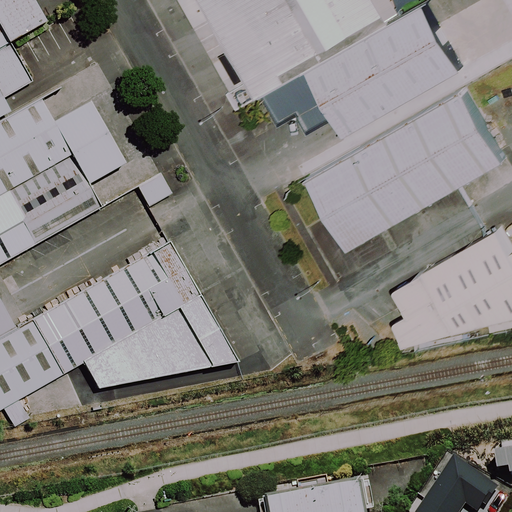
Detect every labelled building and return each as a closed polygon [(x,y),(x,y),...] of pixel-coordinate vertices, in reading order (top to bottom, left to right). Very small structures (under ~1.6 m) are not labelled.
[(0,0),(0,43),(35,25),(22,0),(0,0)] [(256,93),(384,24),(370,0),(197,0),(250,96),(256,93)] [(270,118),(289,107),(298,123),(320,111),(334,137),(453,74),(434,39),(433,40),(415,7),(384,24),(256,93),(270,118)] [(494,159),(456,89),(299,173),(338,243),(494,159)] [(0,340),(1,340),(0,337),(0,253),(85,211),(73,188),(110,169),(78,106),(41,124),(32,107),(0,122),(0,340)] [(162,171),(139,184),(151,205),(174,192),(162,171)] [(389,292),(403,314),(389,323),(401,343),(511,312),(511,249),(505,254),(492,232),(389,292)] [(1,340),(0,340),(0,398),(71,363),(183,307),(159,261),(1,340)] [(219,368),(183,307),(71,363),(88,396),(219,368)] [(489,511),(505,489),(459,457),(421,511),(489,511)] [(371,511),(366,482),(255,502),(257,511),(371,511)]
